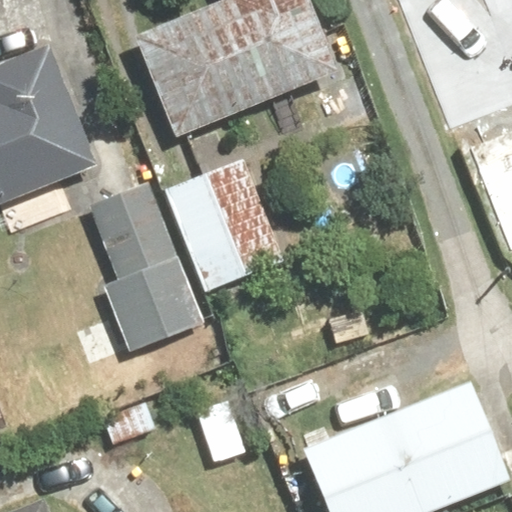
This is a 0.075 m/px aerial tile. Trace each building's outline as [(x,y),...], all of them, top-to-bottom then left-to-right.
[(188,0),(135,21),(178,132),(349,67),(323,0),(188,0)] [(0,73),(0,197),(102,159),(60,50),(0,73)] [(511,135),(471,149),(506,251),(511,248),(511,135)] [(249,149),(166,181),(206,285),(289,253),(249,149)] [(78,325),(107,401),(171,377),(157,341),(186,330),(173,298),(200,288),(154,170),(84,197),(112,266),(97,272),(113,312),(78,325)] [(301,432),(331,511),(424,511),(511,478),(511,458),(476,365),(301,432)] [(216,402),(182,418),(205,467),(239,451),(216,402)] [(67,511),(57,486),(0,508),(0,511),(67,511)]
